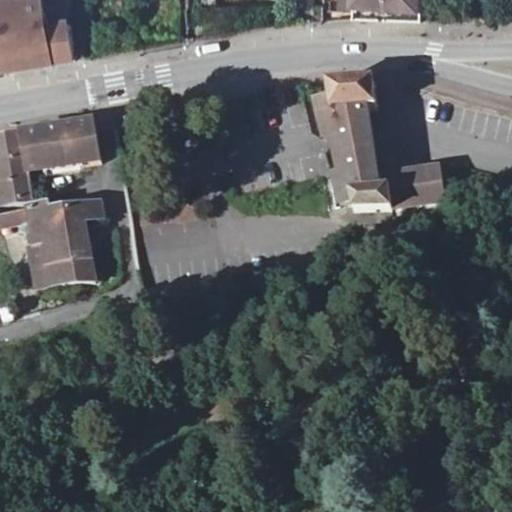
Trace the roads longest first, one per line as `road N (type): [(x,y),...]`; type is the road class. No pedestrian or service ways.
road 1 (residential): [(0,343),(134,301),(101,92)]
road 2 (secondary): [(429,57),(289,58),(101,92)]
